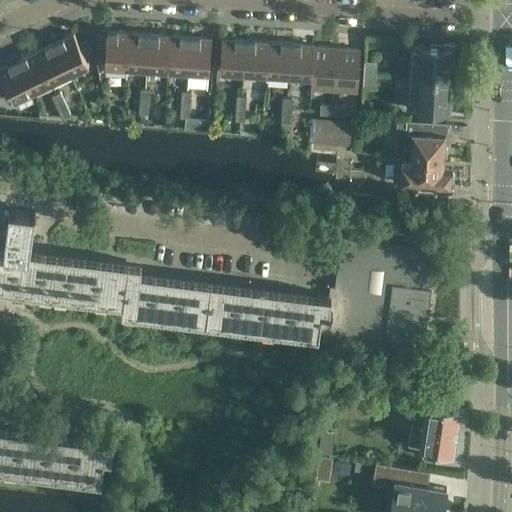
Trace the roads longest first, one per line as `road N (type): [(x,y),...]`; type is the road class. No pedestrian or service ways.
road 1 (residential): [(187,0),(511,20)]
road 2 (residential): [(297,249),(84,225),(44,190),(0,183)]
road 3 (secondary): [(505,511),(511,370)]
